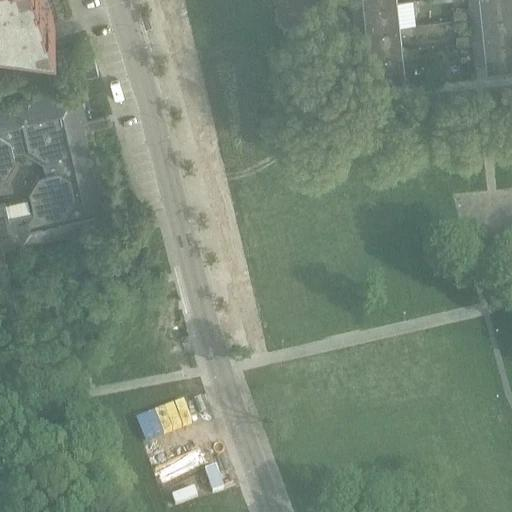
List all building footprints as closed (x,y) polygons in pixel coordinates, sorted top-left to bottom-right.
[(0,0),(0,18),(55,26),(46,0),(0,0)] [(511,0),(479,0),(481,19),(511,15),(511,0)] [(397,2),(363,6),(366,31),(400,27),(416,26),(413,1),(397,2)] [(453,11),(454,21),(469,19),(468,10),(453,11)] [(511,15),(481,19),(484,43),(511,40),(511,15)] [(400,27),(366,31),(368,56),(402,52),(400,27)] [(456,37),(457,47),(472,45),(471,35),(456,37)] [(511,40),(484,43),(486,69),(511,66),(511,40)] [(402,52),(368,56),(371,81),(405,78),(402,52)] [(98,76),(97,70),(95,60),(79,64),(83,79),(98,76)] [(458,62),(459,71),(475,70),(474,60),(458,62)] [(84,113),(80,114),(76,93),(55,97),(54,94),(0,105),(0,316),(17,312),(3,250),(15,248),(15,244),(20,243),(21,246),(110,226),(93,152),(89,153),(85,131),(83,123),(86,122),(84,113)]
